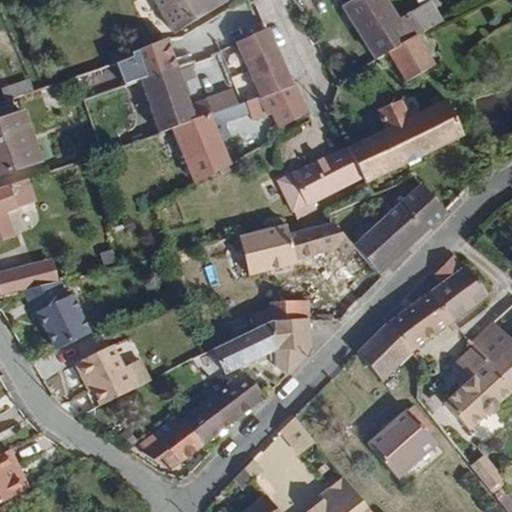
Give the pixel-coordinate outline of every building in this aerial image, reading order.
[(154,0),(177,38),(229,6),(225,0),(154,0)] [(339,0),(378,63),(391,57),(407,87),(435,71),(417,44),(433,35),(418,13),(402,24),(386,0),(339,0)] [(124,31),(139,23),(135,15),(120,23),(124,31)] [(170,45),(131,59),(127,50),(111,57),(115,69),(123,66),(127,78),(139,74),(162,136),(175,131),(197,187),(231,168),(222,145),(218,136),(227,133),(224,124),(251,114),(254,123),(275,116),(301,104),(270,32),(239,47),(263,100),(213,118),(208,105),(193,110),(170,45)] [(11,102),(36,94),(32,85),(8,94),(11,102)] [(366,185),(466,136),(448,101),(411,120),(402,102),(379,113),(387,132),(295,179),(307,204),(294,211),(298,221),(317,212),(314,205),(364,180),(366,185)] [(281,131),(304,117),(305,113),(301,104),(275,116),(281,131)] [(0,165),(25,157),(7,109),(0,111),(0,165)] [(142,142),(138,130),(120,136),(123,149),(142,142)] [(230,141),(227,133),(218,136),(222,145),(230,141)] [(307,204),(295,179),(282,185),(294,211),(307,204)] [(8,216),(21,211),(21,209),(36,203),(29,182),(0,192),(0,243),(16,239),(8,216)] [(381,277),(448,213),(422,187),(374,233),(370,229),(366,228),(357,238),(363,244),(356,251),(381,277)] [(356,251),(332,227),(290,237),(286,226),(240,238),(250,280),(297,269),(297,264),(334,253),(339,250),(347,259),(356,251)] [(489,299),(467,268),(463,271),(454,260),(437,277),(443,286),(431,295),(453,325),(489,299)] [(45,288),(39,267),(28,270),(33,292),(45,288)] [(33,292),(28,270),(0,276),(0,284),(4,299),(26,293),(33,292)] [(94,338),(76,300),(72,300),(65,283),(60,285),(45,288),(33,292),(26,293),(38,317),(41,316),(59,354),(94,338)] [(453,325),(431,295),(395,320),(389,328),(412,356),(453,325)] [(310,324),(309,305),(272,308),(274,326),(310,324)] [(312,352),(310,324),(274,326),(258,334),(215,355),(227,379),(267,357),(269,363),(275,363),(277,370),(290,379),(310,359),(309,353),(312,352)] [(499,407),(511,395),(511,344),(493,324),(471,343),(477,349),(461,363),(466,370),(462,375),(464,384),(460,391),(444,404),(469,433),(485,418),(491,419),(499,411),(499,407)] [(215,355),(258,334),(255,327),(202,353),(206,359),(215,355)] [(383,384),(412,356),(389,328),(361,357),(383,384)] [(135,394),(114,349),(77,367),(85,387),(89,385),(100,411),(135,394)] [(182,466),(265,401),(246,376),(227,390),(223,385),(215,391),(219,396),(142,453),(166,469),(179,462),(182,466)] [(438,447),(431,438),(437,433),(417,408),(410,415),(408,412),(369,446),(398,481),(438,447)] [(303,445),(283,420),(267,436),(285,459),(303,445)] [(25,494),(13,471),(19,468),(12,453),(0,458),(0,507),(15,499),(25,494)] [(501,478),(481,455),(469,465),(488,489),(501,478)] [(265,474),(255,463),(246,471),(255,483),(265,474)] [(30,491),(19,468),(13,471),(25,494),(30,491)] [(255,483),(246,471),(239,479),(248,490),(255,483)] [(373,511),(347,477),(301,511),(373,511)] [(0,511),(20,511),(15,499),(0,507),(0,511)] [(278,511),(269,500),(253,511),(278,511)]
